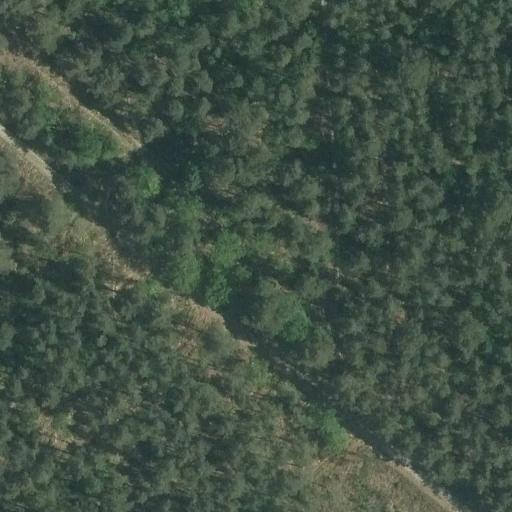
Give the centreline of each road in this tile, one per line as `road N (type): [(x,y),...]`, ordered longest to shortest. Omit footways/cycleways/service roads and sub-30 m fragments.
road 1 (track): [(465,511),(0,129)]
road 2 (track): [(372,437),(334,325),(322,0)]
